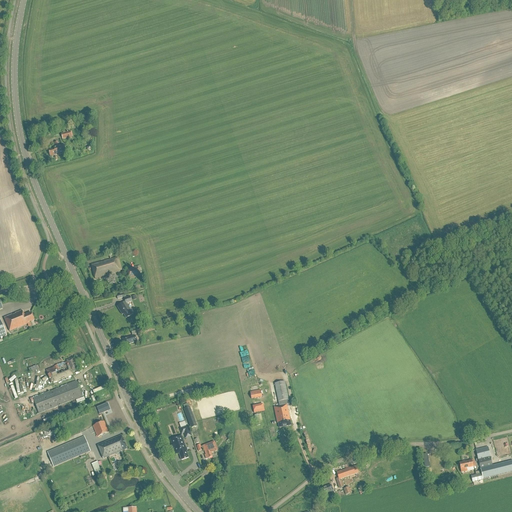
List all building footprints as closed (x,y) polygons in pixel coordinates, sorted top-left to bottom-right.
[(58,143),(55,144),(56,147),(54,147),(54,149),(49,151),(50,157),(54,156),(55,158),(54,158),(55,162),(58,161),(57,157),(57,158),(56,156),(66,153),(64,145),(59,147),(58,143)] [(91,265),(95,279),(120,272),(119,271),(121,271),(117,259),(116,259),(115,259),(91,265)] [(127,270),(129,280),(143,276),(140,266),(127,270)] [(122,315),(123,314),(126,319),(133,314),(127,304),(132,302),(130,297),(124,298),(125,302),(117,307),(122,315)] [(3,319),(0,320),(0,338),(6,336),(6,334),(8,333),(27,325),(26,324),(34,321),(30,313),(24,316),(22,311),(3,319)] [(131,331),(133,336),(149,331),(148,326),(131,331)] [(2,338),(4,341),(22,333),(21,330),(2,338)] [(135,336),(122,339),(124,346),(137,343),(135,336)] [(76,369),(73,359),(67,362),(67,363),(46,371),(51,384),(72,376),(71,372),(76,369)] [(24,383),(25,386),(28,385),(26,378),(19,379),(20,384),(24,383)] [(82,397),(76,382),(33,399),(39,414),(82,397)] [(285,382),(275,384),(279,407),(274,408),(277,423),(278,423),(279,428),(291,426),(287,405),(289,405),(288,400),(285,382)] [(251,399),(262,397),(261,390),(250,393),(251,399)] [(97,408),(100,415),(110,410),(107,404),(97,408)] [(197,426),(190,407),(184,410),(191,429),(197,426)] [(93,426),(98,437),(109,433),(104,422),(93,426)] [(123,425),(111,429),(113,434),(125,430),(123,425)] [(179,429),(182,435),(184,434),(186,439),(192,437),(188,426),(179,429)] [(174,438),(170,440),(172,446),(173,446),(174,449),(173,449),(176,455),(177,455),(176,454),(179,453),(182,460),(189,458),(186,451),(187,451),(181,435),(177,437),(177,438),(174,439),(174,438)] [(122,436),(97,446),(103,459),(127,449),(122,436)] [(84,437),(47,453),(54,467),(90,452),(84,437)] [(215,442),(203,447),(201,447),(200,445),(196,446),(199,452),(204,450),(206,455),(205,456),(206,459),(213,457),(211,453),(217,451),(215,442)] [(488,448),(476,451),(478,460),(490,457),(488,448)] [(490,457),(478,460),(480,469),(492,466),(490,457)] [(472,461),(459,464),(461,473),(471,471),(471,468),(473,467),(475,467),(474,461),(472,461)] [(511,461),(480,469),(483,479),(511,472),(511,461)] [(97,478),(103,475),(98,462),(92,465),(97,478)] [(339,480),(359,473),(357,466),(337,473),(339,480)] [(482,480),(481,475),(480,471),(475,472),(476,476),(471,478),(473,483),(482,480)] [(323,488),(325,494),(331,492),(331,493),(333,492),(331,486),(323,488)]
